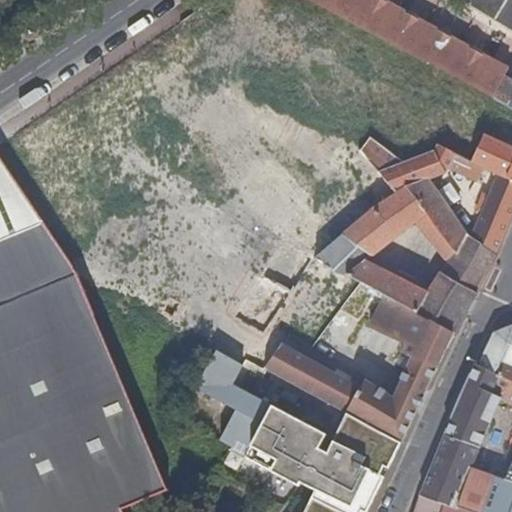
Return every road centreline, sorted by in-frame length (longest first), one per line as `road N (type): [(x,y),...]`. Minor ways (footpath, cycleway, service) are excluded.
road 1 (residential): [(394,511),(504,282)]
road 2 (residential): [(141,0),(0,95)]
